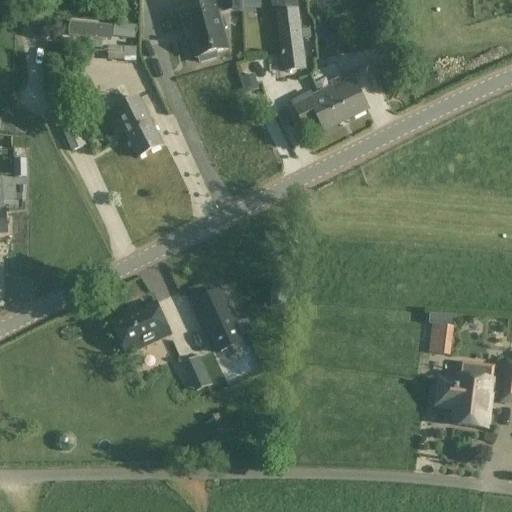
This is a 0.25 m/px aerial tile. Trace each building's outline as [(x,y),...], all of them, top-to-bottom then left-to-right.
[(242,0),(243,10),(261,9),(260,0),(242,0)] [(336,42),(335,2),(308,3),(310,44),(336,42)] [(372,32),(378,54),(397,49),(385,4),(368,8),(374,31),(372,32)] [(228,51),(216,5),(180,15),(184,29),(183,29),(186,41),(191,40),(196,60),(199,59),(200,64),(217,60),(215,54),(228,51)] [(298,11),(276,14),(284,73),(305,71),(301,41),(310,40),(309,30),(300,31),(298,11)] [(70,25),(69,37),(108,40),(110,28),(70,25)] [(135,28),(115,26),(114,36),(134,39),(135,28)] [(333,90),(326,94),(313,100),(310,95),(292,104),(306,132),(319,126),(323,134),(367,112),(349,75),(330,85),(333,90)] [(102,104),(90,82),(71,92),(82,114),(102,104)] [(139,99),(108,115),(115,129),(120,126),(137,160),(163,147),(139,99)] [(61,128),(72,153),(85,147),(74,123),(61,128)] [(26,161),(14,161),(14,179),(26,179),(26,161)] [(20,271),(21,240),(5,239),(5,271),(20,271)] [(284,309),(286,286),(272,285),(270,308),(284,309)] [(220,293),(195,305),(217,354),(242,343),(220,293)] [(155,305),(112,324),(127,357),(170,338),(155,305)] [(437,327),(453,329),(455,318),(429,317),(428,327),(432,327),(437,327)] [(453,329),(437,327),(434,355),(450,357),(453,329)] [(9,352),(0,354),(0,376),(4,376),(6,382),(16,380),(9,352)] [(496,395),(509,396),(508,402),(511,402),(511,368),(510,388),(497,386),(498,382),(464,378),(463,384),(445,381),(442,408),(460,410),(459,425),(492,429),(496,395)] [(91,435),(93,452),(130,447),(128,429),(91,435)] [(40,435),(39,447),(70,452),(72,440),(40,435)]
